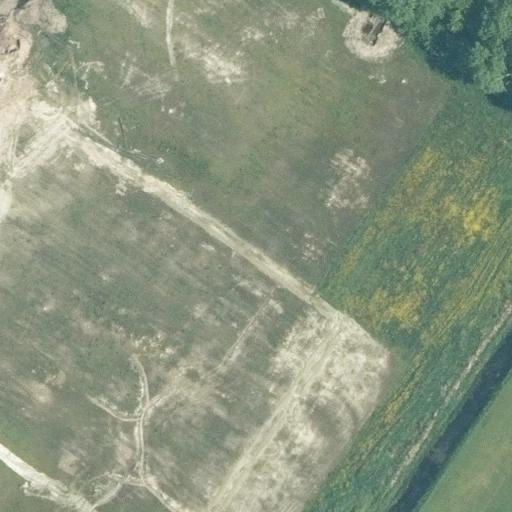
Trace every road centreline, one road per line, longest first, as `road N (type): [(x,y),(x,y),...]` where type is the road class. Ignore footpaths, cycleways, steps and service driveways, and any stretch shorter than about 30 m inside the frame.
road 1 (residential): [(336,318),(0,85)]
road 2 (residential): [(336,318),(204,511)]
